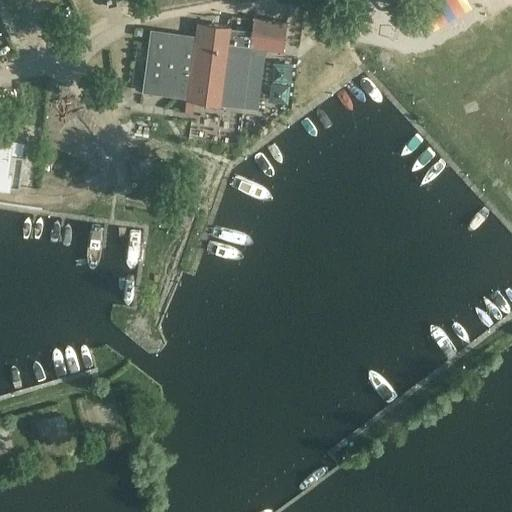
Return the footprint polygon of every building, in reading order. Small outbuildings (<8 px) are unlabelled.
[(437,31),(467,12),(459,0),(420,0),(418,2),(437,31)] [(187,96),(187,100),(243,107),(249,63),(251,46),(283,50),(286,22),(254,18),(252,34),(230,31),(231,26),(197,22),(195,35),(151,30),(143,91),(187,96)] [(0,183),(19,186),(23,155),(10,153),(12,141),(0,139),(0,183)] [(167,203),(181,206),(185,189),(171,186),(167,203)] [(171,269),(175,260),(158,252),(154,262),(171,269)] [(160,352),(177,360),(194,338),(220,277),(197,267),(191,287),(168,342),(160,352)] [(172,276),(151,329),(169,337),(190,283),(172,276)] [(77,424),(107,416),(103,400),(73,408),(77,424)] [(27,441),(47,435),(40,415),(21,421),(27,441)]
